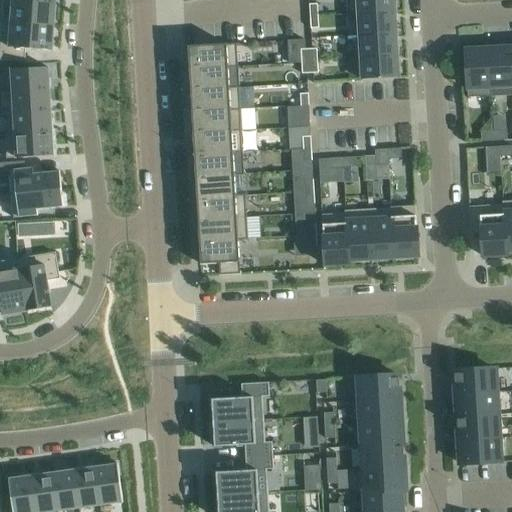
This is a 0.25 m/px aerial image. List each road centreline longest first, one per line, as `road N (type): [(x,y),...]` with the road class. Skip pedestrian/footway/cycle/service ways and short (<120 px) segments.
road 1 (residential): [(430,17),(446,300)]
road 2 (residential): [(160,317),(427,301)]
road 3 (residential): [(86,0),(83,67),(102,229)]
road 4 (residential): [(142,0),(155,229)]
road 5 (residential): [(427,301),(437,474),(429,511)]
road 6 (residential): [(102,229),(96,283),(77,321),(46,344),(0,351)]
road 7 (residential): [(166,414),(0,441)]
